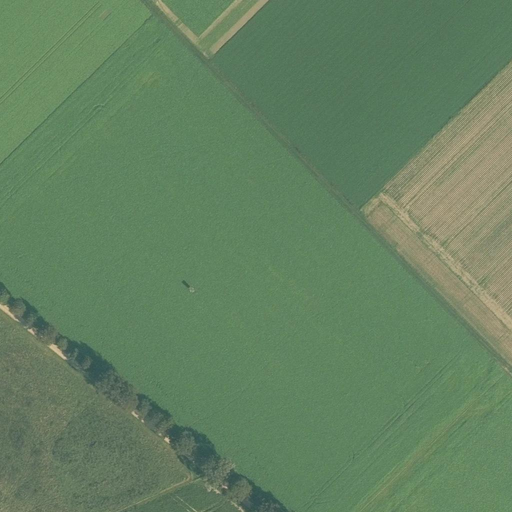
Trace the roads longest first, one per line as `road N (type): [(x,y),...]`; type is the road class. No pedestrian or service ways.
road 1 (track): [(139,0),(511,374)]
road 2 (track): [(257,511),(0,302)]
